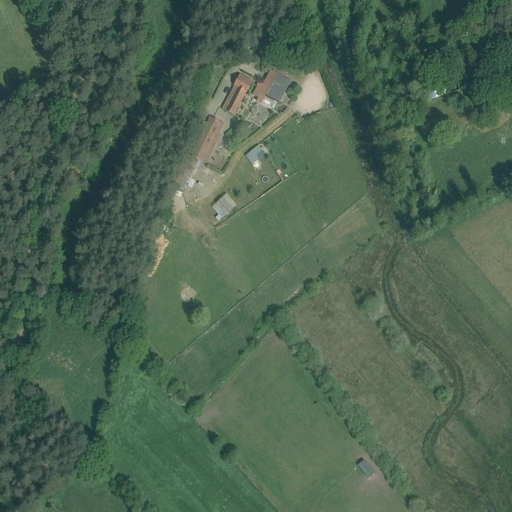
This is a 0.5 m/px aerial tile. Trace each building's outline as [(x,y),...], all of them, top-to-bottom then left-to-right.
[(260,93),(279,103),(290,81),(286,79),(288,76),(285,75),(288,70),(277,65),(276,66),(273,65),(271,68),(274,70),(273,73),(271,72),(264,86),(259,84),(257,88),(262,90),(260,93)] [(239,76),(223,109),(235,115),(241,104),(240,104),(251,83),(239,76)] [(443,84),(427,89),(430,99),(446,95),(443,84)] [(199,130),(187,155),(199,161),(207,144),(209,145),(220,122),(210,117),(203,132),(199,130)] [(250,169),(267,156),(261,148),(244,161),(250,169)] [(217,208),(229,219),(236,212),(224,201),(217,208)] [(168,236),(175,237),(179,215),(173,214),(168,236)]
